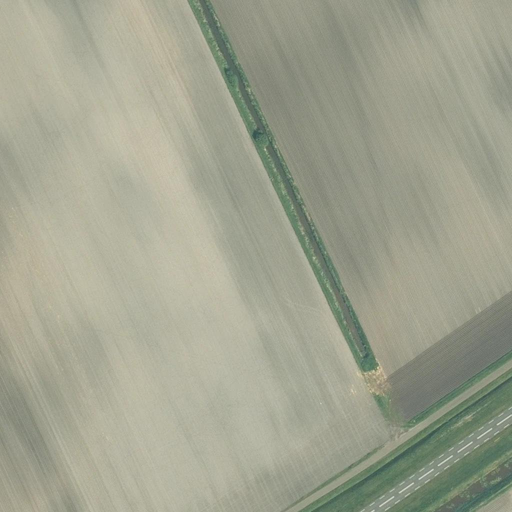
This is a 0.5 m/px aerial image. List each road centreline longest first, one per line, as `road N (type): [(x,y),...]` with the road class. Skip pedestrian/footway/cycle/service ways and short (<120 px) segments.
road 1 (unclassified): [(290,511),(511,362)]
road 2 (primary): [(372,511),(511,415)]
